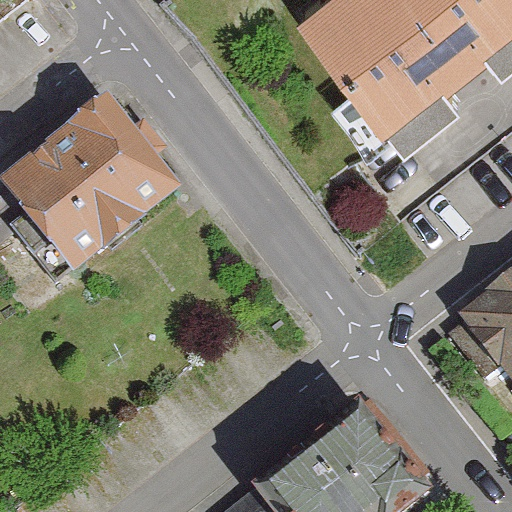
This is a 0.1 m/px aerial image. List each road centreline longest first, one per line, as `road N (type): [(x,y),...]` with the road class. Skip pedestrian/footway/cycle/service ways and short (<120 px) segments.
road 1 (residential): [(119,36),(361,344)]
road 2 (residential): [(147,511),(361,344)]
road 3 (residential): [(361,344),(496,511)]
road 4 (residential): [(361,344),(511,226)]
road 5 (residential): [(0,129),(119,36)]
